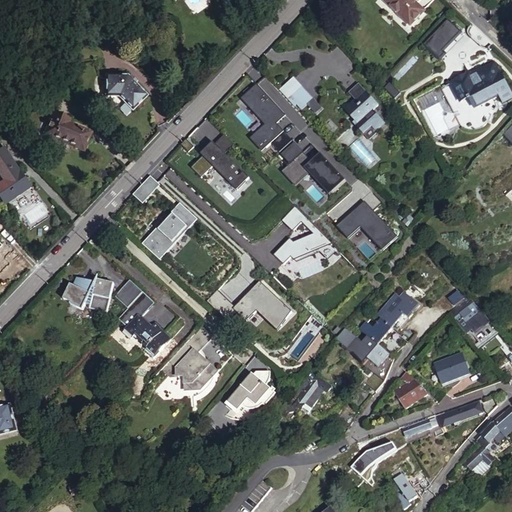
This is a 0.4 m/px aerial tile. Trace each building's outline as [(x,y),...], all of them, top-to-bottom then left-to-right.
[(408,0),(381,0),(381,1),(407,25),(419,10),(408,0)] [(441,17),(419,42),(435,57),(440,52),(437,49),(454,28),(441,17)] [(468,98),(474,109),(498,96),(502,104),(511,99),(500,76),(499,76),(493,65),(481,70),(474,74),(474,75),(470,77),(468,74),(464,76),(464,75),(454,80),(454,81),(450,84),(459,102),(468,98)] [(480,69),(468,74),(470,77),(474,75),(474,74),(481,70),(480,69)] [(293,76),(280,89),(301,111),(314,97),(293,76)] [(126,77),(105,78),(105,99),(118,99),(132,113),(147,99),(126,77)] [(249,139),(262,152),(271,144),(279,153),(292,141),(276,124),(285,116),(256,85),(242,97),(240,99),(264,125),(249,139)] [(364,92),(345,111),(357,124),(377,105),(364,92)] [(50,114),(42,135),(82,150),(88,132),(66,123),(67,120),(50,114)] [(223,136),(215,144),(225,154),(233,146),(223,136)] [(194,147),(189,142),(184,147),(189,152),(194,147)] [(249,179),(225,154),(215,144),(213,143),(201,155),(203,156),(192,168),(202,178),(213,166),(238,190),(249,179)] [(289,164),(284,168),(296,180),(308,169),(331,193),(345,180),(322,156),(313,163),(294,143),(281,155),(289,164)] [(1,150),(0,150),(0,179),(2,183),(0,183),(0,201),(2,204),(28,187),(18,171),(16,172),(1,150)] [(329,195),(331,193),(308,169),(296,180),(284,168),(281,171),(295,186),(308,173),(329,195)] [(132,195),(142,204),(159,186),(150,177),(132,195)] [(336,226),(346,238),(359,226),(382,251),(397,238),(363,201),(336,226)] [(179,203),(141,245),(159,261),(197,220),(179,203)] [(336,249),(334,246),(293,205),(282,218),(293,229),(300,221),(312,232),(292,241),(290,238),(286,242),(288,243),(283,249),(281,247),(274,255),(283,263),(291,256),(292,257),(296,260),(319,250),(326,258),(336,249)] [(227,297),(216,308),(226,319),(234,311),(234,310),(262,282),(260,279),(235,305),(227,297)] [(76,288),(73,287),(70,285),(62,300),(70,303),(69,305),(81,311),(84,305),(90,307),(89,309),(107,313),(113,284),(96,280),(95,283),(80,280),(76,288)] [(292,311),(262,282),(234,310),(234,311),(245,321),(257,310),(260,306),(281,326),(292,311)] [(400,299),(410,309),(415,313),(427,300),(411,286),(400,299)] [(227,297),(218,288),(207,300),(216,308),(227,297)] [(143,295),(119,321),(128,328),(125,332),(133,339),(136,336),(149,347),(146,350),(155,358),(172,339),(154,324),(152,327),(141,318),(144,315),(154,304),(143,295)] [(482,312),(468,297),(463,301),(457,307),(450,313),(457,319),(461,315),(470,325),(467,327),(474,334),(486,324),(479,316),(482,312)] [(391,331),(410,309),(400,299),(398,301),(381,322),(391,331)] [(278,330),(281,326),(260,306),(257,310),(278,330)] [(152,327),(154,324),(144,315),(141,318),(152,327)] [(391,331),(381,322),(374,330),(367,338),(371,342),(378,347),(391,331)] [(366,324),(359,332),(367,338),(374,330),(366,324)] [(204,362),(203,361),(201,364),(198,360),(200,358),(197,355),(200,351),(212,338),(202,328),(163,370),(170,377),(178,377),(185,377),(185,384),(185,392),(193,392),(200,392),(213,379),(217,374),(204,362)] [(352,356),(362,344),(349,333),(339,344),(346,350),(344,352),(352,356)] [(371,342),(367,338),(362,344),(352,356),(362,366),(378,347),(371,342)] [(378,347),(362,366),(372,375),(364,386),(375,394),(382,382),(394,361),(378,347)] [(200,351),(197,355),(200,358),(198,360),(201,364),(203,361),(204,362),(205,361),(203,355),(200,351)] [(442,388),(471,376),(463,355),(434,367),(442,388)] [(494,368),(504,379),(511,374),(511,373),(501,362),(494,368)] [(417,385),(406,374),(399,382),(404,386),(409,383),(413,389),(417,385)] [(257,376),(255,378),(267,389),(267,388),(269,386),(269,385),(271,381),(272,378),(272,375),(257,376)] [(231,410),(226,417),(230,419),(233,421),(244,408),(250,414),(249,416),(252,421),(255,420),(259,418),(262,416),(265,413),(268,410),(267,408),(277,397),(267,389),(255,378),(253,377),(227,407),(231,410)] [(193,392),(193,399),(196,398),(200,396),(202,395),(205,392),(208,389),(211,386),(213,382),(214,380),(213,379),(200,392),(193,392)] [(299,402),(295,407),(308,415),(324,391),(327,393),(329,388),(315,379),(302,398),(301,397),(297,401),(299,402)] [(409,383),(404,386),(394,393),(406,411),(423,399),(425,402),(430,398),(422,391),(418,395),(413,389),(409,383)] [(481,403),(442,418),(445,425),(466,417),(467,420),(485,413),(481,403)] [(0,433),(0,434),(15,430),(17,429),(11,404),(0,406),(0,433)] [(502,415),(493,424),(502,435),(505,438),(511,431),(511,407),(508,410),(502,415)] [(244,408),(233,421),(234,421),(238,422),(242,422),(246,422),(249,422),(252,421),(249,416),(250,414),(244,408)] [(341,412),(336,422),(347,429),(353,419),(341,412)] [(435,420),(403,431),(406,440),(438,428),(435,420)] [(480,437),(477,441),(482,447),(486,451),(502,435),(493,424),(490,426),(480,437)] [(486,451),(482,447),(464,464),(471,471),(480,463),(486,470),(493,464),(488,458),(490,456),(486,451)] [(370,461),(366,465),(374,473),(383,465),(379,457),(375,458),(373,458),(370,461)] [(402,475),(394,480),(399,487),(394,490),(399,497),(397,499),(404,509),(410,504),(409,503),(416,497),(402,475)] [(414,487),(421,497),(430,486),(425,480),(414,487)] [(270,485),(247,511),(266,511),(281,495),(270,485)]
